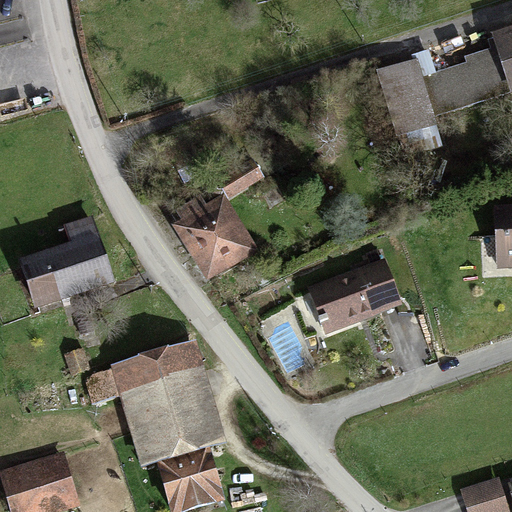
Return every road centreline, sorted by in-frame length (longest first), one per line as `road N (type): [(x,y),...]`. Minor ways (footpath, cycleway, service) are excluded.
road 1 (residential): [(92,152),(511,1)]
road 2 (residential): [(296,426),(145,251),(92,152)]
road 3 (residential): [(296,426),(511,349)]
road 4 (residential): [(92,152),(50,0)]
